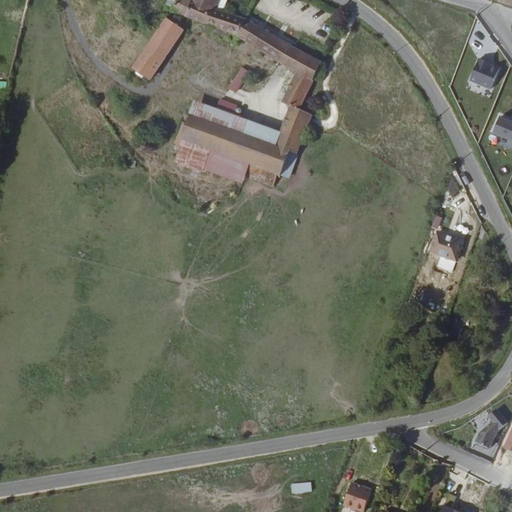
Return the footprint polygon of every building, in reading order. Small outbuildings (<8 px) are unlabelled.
[(245,17),(217,6),(219,0),(176,0),(172,9),(217,27),(215,31),(227,37),(229,32),(238,35),(299,70),(284,100),(292,104),(280,131),(275,145),(190,115),(183,137),(186,138),(213,148),(248,160),(246,164),(249,165),(246,174),(248,174),(273,184),(278,171),(281,172),(289,150),(297,152),(312,114),(300,108),(305,97),(323,63),(245,17)] [(158,28),(153,25),(153,26),(149,31),(155,35),(132,69),(149,80),(183,28),(166,17),(158,28)] [(491,86),(500,66),(492,63),(493,61),(480,56),(471,78),(491,86)] [(241,66),(227,87),(235,92),(249,71),(241,66)] [(190,115),(275,145),(280,131),(232,115),(215,110),(194,103),(190,115)] [(494,130),(511,137),(511,118),(501,114),(494,130)] [(207,168),(213,148),(186,138),(179,161),(206,170),(207,168)] [(248,160),(213,148),(207,168),(245,181),(248,174),(246,174),(249,165),(246,164),(248,160)] [(288,175),(297,152),(289,150),(281,172),(288,175)] [(431,227),(438,229),(441,217),(435,215),(431,227)] [(465,237),(467,226),(460,224),(458,235),(465,237)] [(463,241),(438,233),(431,251),(457,260),(463,241)] [(497,409),(488,417),(499,429),(508,420),(497,409)] [(341,505),(363,511),(370,487),(348,481),(341,505)] [(293,493),(312,492),(312,483),(292,485),(293,493)]
